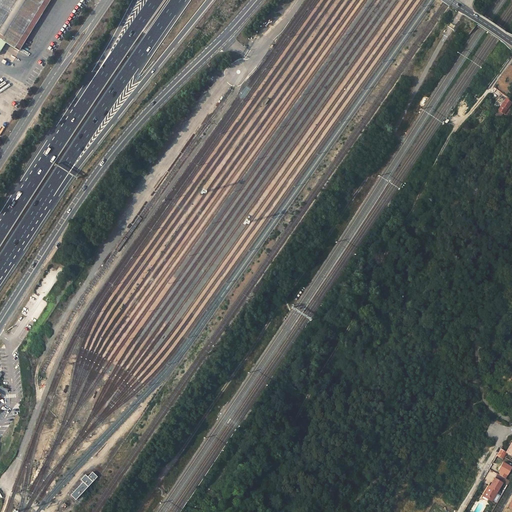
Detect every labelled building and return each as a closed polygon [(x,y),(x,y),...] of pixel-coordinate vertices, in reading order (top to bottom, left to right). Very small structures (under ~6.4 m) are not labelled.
[(0,0),(0,50),(1,51),(6,43),(15,49),(45,0),(0,0)] [(51,0),(45,0),(15,49),(20,52),(51,0)] [(511,94),(511,93),(498,83),(494,87),(510,99),(511,94)] [(506,99),(499,110),(507,116),(510,111),(507,109),(508,107),(511,103),(506,99)] [(511,443),(511,445),(507,452),(501,449),(497,456),(503,459),(507,452),(511,455),(511,443)] [(83,482),(73,493),(78,498),(98,477),(93,472),(88,477),(86,475),(81,480),(83,482)] [(498,474),(495,479),(503,484),(507,486),(510,482),(498,474)] [(503,484),(495,479),(489,489),(487,488),(483,496),(488,499),(492,502),(503,484)]
